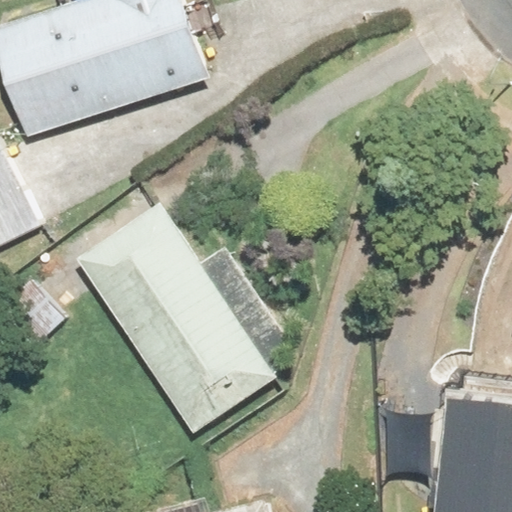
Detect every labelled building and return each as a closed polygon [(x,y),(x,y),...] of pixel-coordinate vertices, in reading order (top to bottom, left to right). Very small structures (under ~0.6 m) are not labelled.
[(101,0),(4,30),(40,141),(228,80),(201,0),(101,0)] [(8,136),(0,139),(0,250),(49,228),(8,136)] [(180,202),(94,258),(207,431),(292,376),(180,202)] [(511,511),(511,378),(468,373),(450,511),(511,511)] [(286,511),(284,501),(238,511),(286,511)]
